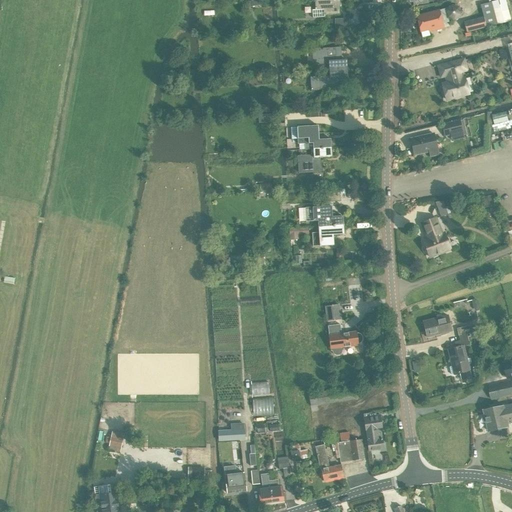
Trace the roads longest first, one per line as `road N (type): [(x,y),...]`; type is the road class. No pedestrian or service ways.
road 1 (tertiary): [(416,477),(388,241),(391,0)]
road 2 (tertiary): [(294,511),(416,477)]
